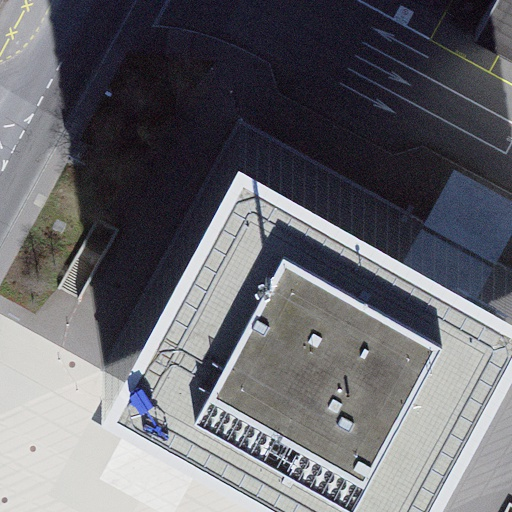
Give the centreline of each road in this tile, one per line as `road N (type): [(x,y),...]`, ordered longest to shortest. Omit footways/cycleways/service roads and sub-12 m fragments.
road 1 (unclassified): [(227,0),(511,151)]
road 2 (unclassified): [(16,130),(88,0)]
